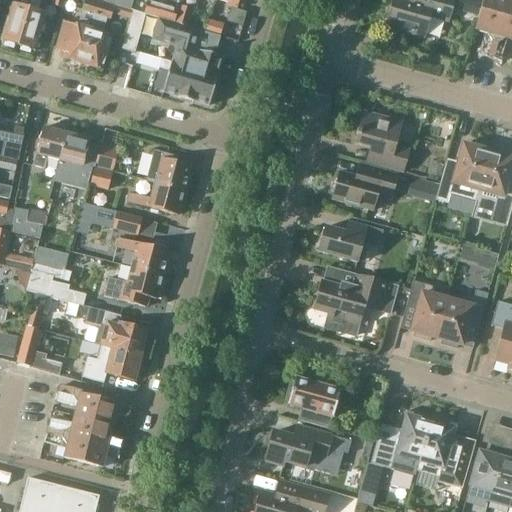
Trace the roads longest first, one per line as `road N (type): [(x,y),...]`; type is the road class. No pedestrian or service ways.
road 1 (residential): [(135,511),(228,138)]
road 2 (unclassified): [(264,335),(331,58)]
road 3 (unclassified): [(228,138),(0,74)]
road 4 (residential): [(511,404),(318,351)]
road 5 (unclassified): [(511,106),(331,58)]
road 6 (residential): [(223,511),(264,335)]
road 7 (unclassified): [(228,138),(266,0)]
